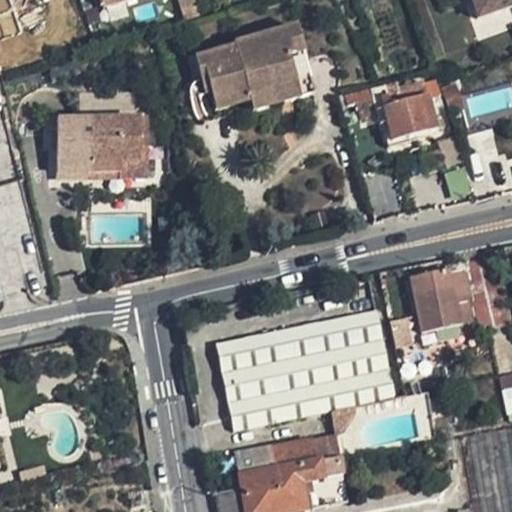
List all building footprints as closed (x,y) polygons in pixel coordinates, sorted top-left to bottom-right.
[(99,0),(102,10),(138,0),(99,0)] [(193,0),(182,0),(177,2),(184,25),(200,21),(193,0)] [(511,0),(469,0),(477,20),(511,7),(511,0)] [(234,50),(193,61),(203,98),(199,100),(203,112),(206,116),(248,104),(296,90),(299,100),(314,96),(295,30),(233,47),(234,50)] [(421,83),(396,90),(397,92),(391,94),(393,99),(398,98),(400,104),(389,107),(384,116),(389,136),(398,141),(435,131),(427,101),(439,97),(434,82),(422,85),(421,83)] [(453,86),(441,90),(449,113),(461,109),(453,86)] [(381,108),(382,105),(381,101),(378,98),(384,97),(382,89),(344,98),(347,108),(355,106),(358,116),(374,111),(373,109),(376,110),(378,110),(381,108)] [(296,90),(248,104),(251,114),(299,100),(296,90)] [(56,143),(56,174),(94,174),(94,164),(118,164),(118,180),(147,180),(147,123),(50,123),(51,143),(56,143)] [(469,133),(473,159),(495,156),(491,130),(469,133)] [(369,150),(357,154),(362,170),(374,167),(369,150)] [(118,175),(118,164),(94,164),(94,174),(118,175)] [(460,311),(470,309),(473,305),(468,281),(465,277),(453,280),(452,278),(412,286),(425,343),(464,335),(460,311)] [(464,335),(475,333),(470,309),(460,311),(464,335)] [(217,348),(232,434),(394,403),(379,319),(217,348)] [(409,329),(393,333),(399,359),(415,356),(409,329)] [(511,419),(511,383),(503,385),(510,420),(511,419)] [(332,417),(335,440),(342,439),(353,419),(352,413),(332,417)] [(475,511),(511,511),(511,431),(462,440),(475,511)] [(335,440),(236,459),(242,489),(214,495),(217,509),(217,511),(318,511),(349,506),(335,440)] [(148,492),(126,496),(128,511),(156,511),(153,492),(148,492)]
